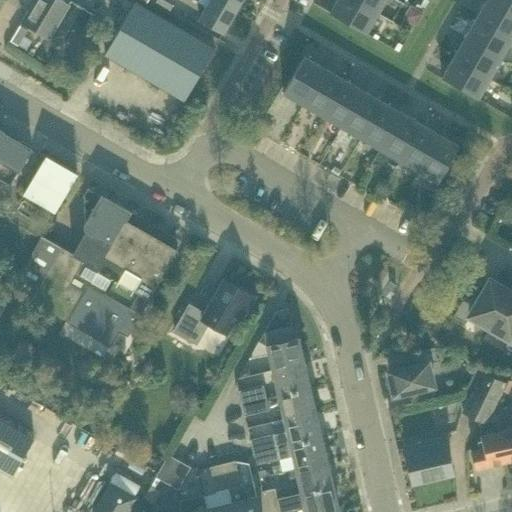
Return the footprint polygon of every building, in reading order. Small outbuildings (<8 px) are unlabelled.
[(61,0),(33,0),(21,22),(48,38),(49,37),(60,43),(81,7),(69,0),(67,3),(61,0)] [(172,0),(156,0),(153,5),(170,15),(178,3),(172,0)] [(215,0),(195,0),(206,6),(198,19),(223,34),(236,12),(215,0)] [(215,0),(236,12),(242,0),(215,0)] [(367,34),(378,14),(353,0),(337,0),(330,13),(367,34)] [(353,0),(378,14),(386,0),(353,0)] [(511,40),(511,14),(487,0),(486,0),(475,19),(511,40)] [(511,0),(487,0),(511,14),(511,0)] [(184,101),(215,49),(135,1),(134,3),(118,32),(105,54),(184,101)] [(403,18),(416,25),(423,14),(410,7),(403,18)] [(91,14),(76,40),(85,45),(100,19),(91,14)] [(501,60),(511,40),(475,19),(464,39),(501,60)] [(20,25),(10,41),(18,46),(28,30),(20,25)] [(490,79),(501,60),(464,39),(453,58),(490,79)] [(303,105),(324,68),(305,57),(284,93),(303,105)] [(479,99),(490,79),(453,58),(442,78),(479,99)] [(323,116),(344,79),(324,68),(303,105),(323,116)] [(342,127),(363,90),(344,79),(323,116),(342,127)] [(362,138),(383,102),(363,90),(342,127),(362,138)] [(381,149),(402,113),(383,102),(362,138),(381,149)] [(400,160),(421,124),(402,113),(381,149),(400,160)] [(420,172),(441,135),(421,124),(400,160),(420,172)] [(31,148),(3,132),(3,131),(0,128),(0,179),(10,185),(31,148)] [(441,135),(420,172),(439,183),(460,146),(441,135)] [(55,213),(77,173),(46,155),(23,195),(55,213)] [(102,318),(152,233),(136,224),(140,217),(89,188),(90,187),(89,186),(84,195),(85,229),(87,230),(73,254),(41,236),(10,289),(91,336),(102,318)] [(100,340),(110,345),(119,329),(127,334),(181,241),(181,240),(176,249),(172,247),(173,245),(152,233),(102,318),(110,323),(100,340)] [(405,294),(410,279),(398,275),(394,291),(405,294)] [(244,319),(256,298),(225,280),(205,314),(190,306),(175,332),(197,345),(209,324),(228,334),(239,316),(244,319)] [(511,291),(499,284),(499,285),(490,280),(477,302),(466,295),(453,316),(465,323),(470,316),(490,329),(511,291)] [(160,291),(154,303),(165,308),(171,296),(160,291)] [(511,291),(490,329),(509,340),(505,347),(511,350),(511,291)] [(267,345),(273,370),(305,362),(299,338),(295,338),(288,308),(276,311),(259,341),(267,345)] [(415,366),(389,371),(391,380),(390,381),(394,396),(413,392),(412,391),(434,386),(429,363),(438,361),(435,347),(412,353),(415,366)] [(139,349),(127,356),(134,369),(146,362),(139,349)] [(278,394),(311,387),(305,362),(273,370),(278,394)] [(245,367),(239,378),(251,375),(250,369),(245,367)] [(487,423),(506,384),(483,372),(463,412),(487,423)] [(241,403),(266,397),(263,385),(238,390),(241,403)] [(284,419),(317,412),(311,387),(278,394),(284,419)] [(241,403),(244,415),(269,409),(266,397),(241,403)] [(253,453),(322,436),(317,412),(284,419),(287,431),(250,440),(253,453)] [(0,468),(12,476),(34,438),(0,418),(0,468)] [(106,423),(101,432),(116,441),(121,432),(106,423)] [(476,470),(511,460),(511,447),(508,430),(481,436),(482,440),(478,441),(480,450),(472,452),(476,470)] [(296,469),(328,461),(322,436),(253,453),(256,465),(293,456),(296,469)] [(413,482),(452,473),(444,439),(405,448),(413,482)] [(76,467),(93,474),(99,459),(81,453),(76,467)] [(168,484),(180,462),(168,455),(156,477),(168,484)] [(302,493),(334,486),(328,461),(296,469),(301,492),(302,493)] [(179,490),(191,468),(180,462),(168,484),(179,490)] [(223,465),(229,489),(240,486),(234,462),(223,465)] [(234,511),(232,502),(229,489),(223,465),(210,468),(216,492),(204,495),(207,511),(234,511)] [(240,486),(229,489),(232,502),(234,511),(260,511),(257,496),(248,498),(245,487),(242,485),(240,486)] [(127,511),(135,500),(112,486),(96,511),(127,511)] [(151,486),(144,498),(155,504),(162,492),(151,486)] [(280,511),(305,506),(306,511),(332,511),(340,510),(334,486),(302,493),(301,492),(277,498),(277,499),(265,502),(267,511),(280,511)] [(277,499),(277,498),(275,488),(262,491),(265,502),(277,499)] [(207,511),(204,495),(180,501),(181,511),(207,511)]
